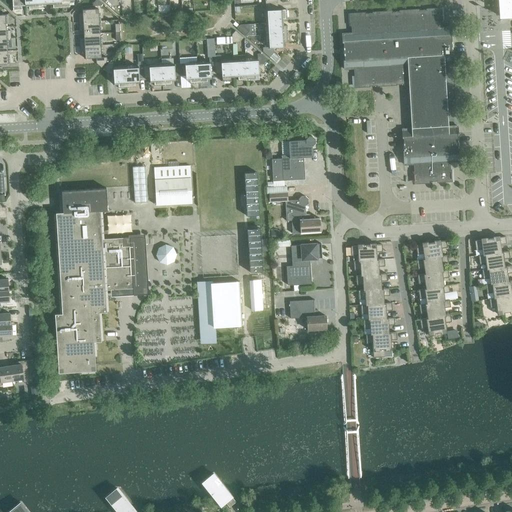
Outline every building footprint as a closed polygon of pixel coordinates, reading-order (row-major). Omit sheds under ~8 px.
[(25,5),(24,0),(11,0),(13,10),(21,10),(21,6),(25,5)] [(36,0),(24,0),(25,5),(28,5),(29,9),(37,9),(36,0)] [(48,0),(36,0),(37,9),(45,8),(45,4),(49,4),(48,0)] [(511,0),(498,0),(499,7),(500,17),(502,17),(509,16),(511,16),(511,0)] [(265,5),(266,23),(282,22),(282,18),(286,18),(286,9),(277,10),(277,4),(265,5)] [(78,14),(78,23),(99,21),(98,9),(82,10),(82,14),(78,14)] [(450,163),(459,162),(456,126),(447,126),(444,64),(453,63),(450,27),(441,27),(440,9),(350,15),(351,33),(342,33),(344,70),(353,70),(354,88),(408,84),(411,128),(402,129),(404,166),(413,165),(414,183),(451,181),(450,163)] [(83,31),(83,34),(99,33),(99,21),(78,23),(79,31),(83,31)] [(266,23),(267,35),(287,34),(287,25),(283,26),(282,22),(266,23)] [(236,29),(244,36),(249,31),(248,24),(240,25),(236,29)] [(0,27),(0,39),(10,39),(10,30),(6,31),(6,27),(0,27)] [(239,42),(242,39),(243,38),(235,31),(231,35),(232,43),(239,42)] [(79,38),(80,47),(100,45),(99,33),(83,34),(83,38),(79,38)] [(287,34),(267,35),(268,47),(262,48),(262,52),(269,57),(273,53),(273,47),(284,46),(284,42),(288,42),(287,34)] [(0,39),(0,51),(7,51),(7,47),(11,47),(10,39),(0,39)] [(100,45),(80,47),(80,55),(84,55),(85,59),(95,58),(96,64),(101,68),(107,61),(106,57),(101,58),(100,45)] [(273,53),(269,57),(276,64),(280,59),(273,53)] [(257,59),(245,60),(246,80),(255,80),(254,76),(258,75),(258,65),(263,64),(267,59),(261,54),(257,54),(257,59)] [(245,60),(233,61),(234,77),(238,77),(238,81),(246,80),(245,60)] [(233,61),(215,62),(216,74),(221,73),(222,82),(231,81),(230,77),(234,77),(233,61)] [(215,62),(197,63),(198,83),(207,83),(206,79),(211,78),(210,74),(216,74),(215,62)] [(126,88),(125,67),(113,68),(112,63),(108,63),(103,69),(108,74),(113,73),(114,84),(118,84),(118,88),(126,88)] [(197,63),(179,64),(180,76),(185,76),(186,80),(190,80),(190,84),(198,83),(197,63)] [(179,64),(161,65),(162,85),(171,85),(170,81),(175,81),(174,76),(180,76),(179,64)] [(161,65),(143,66),(144,78),(149,78),(150,82),(154,82),(154,86),(162,85),(161,65)] [(143,66),(125,67),(126,88),(135,87),(135,83),(139,83),(138,79),(144,78),(143,66)] [(271,159),(272,181),(304,179),(303,157),(310,157),(310,152),(311,152),(311,146),(312,146),(315,143),(315,139),(311,136),(308,137),(305,140),(288,141),(289,155),(281,155),(281,159),(271,159)] [(190,166),(154,168),(156,205),(191,204),(190,166)] [(135,171),(137,203),(147,202),(145,170),(135,171)] [(259,216),(256,172),(244,173),(246,216),(259,216)] [(62,314),(54,314),(58,373),(74,372),(79,372),(95,371),(93,342),(101,341),(99,313),(106,312),(105,290),(112,290),(132,289),(146,288),(143,237),(128,238),(122,238),(101,239),(100,211),(107,211),(106,188),(61,191),(62,213),(61,213),(56,213),(55,213),(62,314)] [(300,229),(300,233),(320,232),(319,218),(309,219),(309,214),(305,214),(305,206),(308,203),(308,199),(305,196),(301,196),(298,199),(298,200),(287,201),(286,193),(268,194),(269,202),(285,201),(286,221),(291,221),(291,223),(297,229),(300,229)] [(262,272),(259,229),(247,229),(250,273),(262,272)] [(278,230),(269,231),(270,238),(279,238),(278,230)] [(482,249),(483,255),(501,253),(501,252),(500,245),(506,244),(505,237),(474,241),(476,250),(482,249)] [(423,254),(424,259),(442,257),(442,256),(441,249),(447,248),(446,241),(415,245),(417,254),(423,254)] [(311,284),(310,264),(309,264),(309,259),(321,258),(321,259),(321,258),(321,244),(320,244),(291,246),(291,245),(290,245),(292,266),(286,266),(287,286),(287,285),(293,285),(299,285),(311,284)] [(357,255),(358,261),(376,260),(376,252),(382,252),(382,244),(351,246),(351,256),(357,255)] [(485,264),(486,269),(486,270),(505,267),(504,259),(510,258),(509,251),(501,252),(501,253),(483,255),(478,255),(479,265),(485,264)] [(424,268),(424,274),(425,274),(443,271),(442,263),(448,263),(447,255),(442,256),(442,257),(424,259),(416,260),(418,269),(424,268)] [(360,270),(360,276),(379,275),(379,274),(378,267),(384,266),(384,259),(376,260),(358,261),(353,261),(354,270),(360,270)] [(489,278),(490,284),(508,282),(508,281),(507,274),(511,272),(511,265),(505,267),(486,270),(486,269),(482,270),(483,279),(489,278)] [(424,283),(425,289),(444,286),(443,278),(449,277),(447,270),(443,271),(425,274),(424,274),(417,275),(418,284),(424,283)] [(362,285),(363,290),(363,291),(381,289),(381,281),(387,281),(386,274),(379,274),(379,275),(360,276),(356,276),(356,285),(362,285)] [(0,279),(0,290),(8,290),(7,279),(0,279)] [(493,293),(493,298),(493,299),(511,296),(511,288),(511,287),(511,280),(508,281),(508,282),(490,284),(485,284),(486,294),(493,293)] [(200,284),(203,333),(215,332),(215,327),(241,326),(239,281),(200,284)] [(425,298),(426,304),(445,301),(444,301),(443,293),(449,292),(448,285),(444,286),(425,289),(418,290),(419,299),(425,298)] [(365,299),(365,305),(384,304),(383,296),(389,296),(389,289),(381,289),(363,291),(363,290),(358,290),(359,300),(365,299)] [(0,302),(9,302),(8,290),(0,290),(0,302)] [(493,299),(493,298),(489,299),(490,308),(496,307),(497,313),(511,311),(511,295),(511,296),(493,299)] [(306,317),(307,330),(326,329),(325,316),(314,316),(313,301),(314,300),(289,301),(290,318),(306,317)] [(426,313),(427,318),(427,319),(445,316),(444,308),(450,307),(449,300),(444,301),(445,301),(426,304),(419,305),(420,314),(426,313)] [(367,314),(367,320),(368,320),(386,319),(386,318),(386,311),(392,310),(391,303),(384,304),(365,305),(360,305),(361,314),(367,314)] [(0,324),(10,324),(10,313),(0,313),(0,324)] [(427,319),(427,318),(419,320),(421,329),(427,328),(428,334),(446,331),(445,323),(451,322),(450,315),(445,316),(427,319)] [(370,329),(370,334),(370,335),(389,333),(388,325),(394,325),(394,318),(386,318),(386,319),(368,320),(367,320),(363,320),(363,329),(370,329)] [(10,324),(0,324),(0,336),(11,336),(10,324)] [(370,335),(370,334),(365,335),(366,344),(372,343),(373,358),(384,357),(383,349),(391,349),(391,340),(397,340),(396,333),(389,333),(370,335)] [(16,365),(9,366),(12,381),(23,379),(23,382),(29,381),(26,360),(16,362),(16,365)] [(2,364),(0,364),(0,385),(1,386),(1,383),(12,381),(9,366),(3,367),(2,364)] [(205,486),(215,499),(218,503),(223,500),(229,507),(235,502),(213,474),(208,478),(207,479),(210,482),(205,486)] [(108,501),(117,511),(135,511),(117,488),(111,493),(114,496),(108,501)] [(15,511),(27,511),(20,503),(15,507),(14,507),(17,511),(15,511)]
